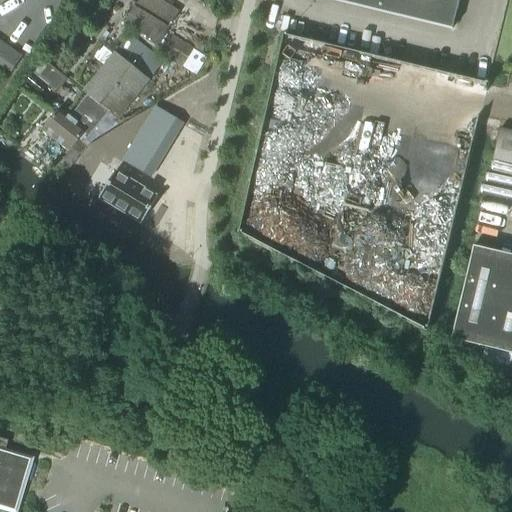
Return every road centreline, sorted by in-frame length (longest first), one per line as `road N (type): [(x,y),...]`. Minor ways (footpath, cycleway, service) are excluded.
road 1 (unclassified): [(490,0),(477,48),(284,0)]
road 2 (unclassified): [(331,511),(304,461),(207,370),(182,335)]
road 3 (unclassified): [(248,0),(201,197)]
